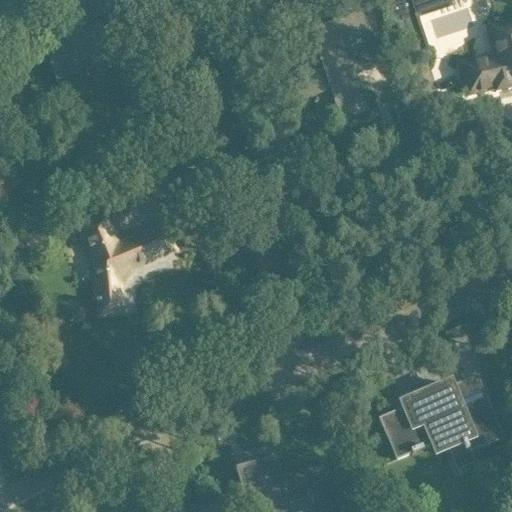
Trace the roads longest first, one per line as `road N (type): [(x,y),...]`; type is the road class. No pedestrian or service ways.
road 1 (residential): [(0,507),(288,364)]
road 2 (residential): [(243,226),(511,133)]
road 3 (residential): [(243,226),(176,57),(168,0)]
road 4 (residential): [(288,364),(511,281)]
road 5 (residential): [(288,364),(243,226)]
